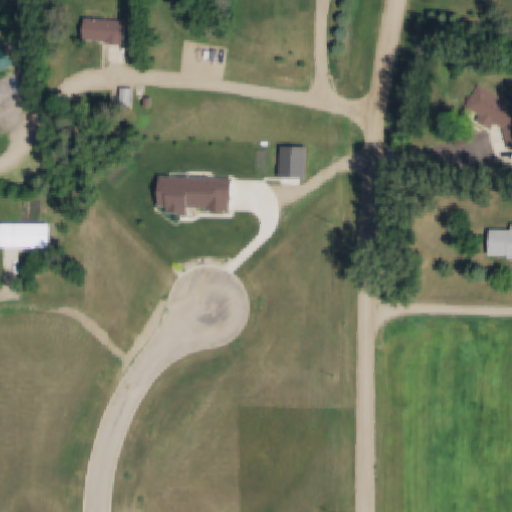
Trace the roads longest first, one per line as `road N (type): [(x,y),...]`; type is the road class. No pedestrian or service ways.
road 1 (residential): [(382,123),(264,92),(101,81),(74,90),(25,161),(0,172)]
road 2 (residential): [(369,511),(382,123)]
road 3 (residential): [(89,511),(115,408),(159,344),(199,308)]
road 4 (residential): [(382,123),(385,50),(398,0)]
